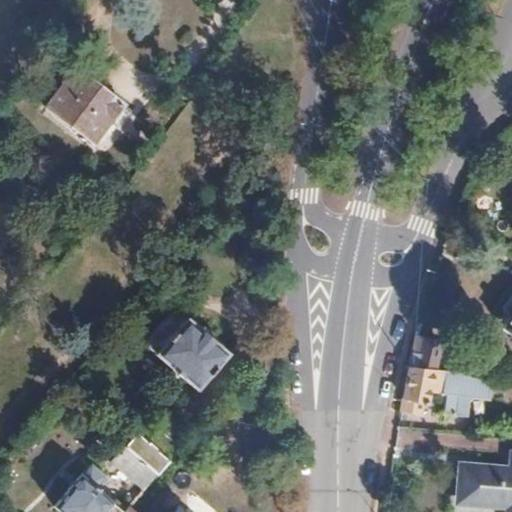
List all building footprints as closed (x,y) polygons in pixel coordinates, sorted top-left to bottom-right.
[(105,123),(118,106),(102,92),(99,95),(85,84),(88,81),(70,67),(58,81),(60,83),(42,105),(86,141),(103,120),(105,123)] [(511,346),(511,308),(494,333),(511,346)] [(226,350),(193,322),(189,320),(185,319),(182,319),(179,321),(158,346),(157,349),(158,352),(161,356),(194,386),(226,350)] [(282,369),(280,340),(280,334),(252,366),(258,367),(260,376),(269,378),(275,369),(283,370),(282,369)] [(429,370),(437,342),(413,334),(405,367),(429,370)] [(484,395),(486,375),(429,370),(405,367),(396,409),(421,411),(425,390),(441,392),(439,414),(460,416),(461,404),(464,400),(471,395),(484,395)] [(178,448),(156,427),(145,440),(158,452),(157,454),(166,461),(178,448)] [(166,461),(157,454),(158,452),(145,440),(144,442),(134,434),(122,447),(154,475),(166,461)] [(154,475),(122,447),(107,463),(139,492),(154,475)] [(506,511),(511,511),(511,460),(511,469),(462,465),(459,500),(508,505),(506,511)] [(118,511),(109,502),(113,498),(107,492),(103,497),(93,487),(103,476),(89,463),(52,507),(57,511),(118,511)]
